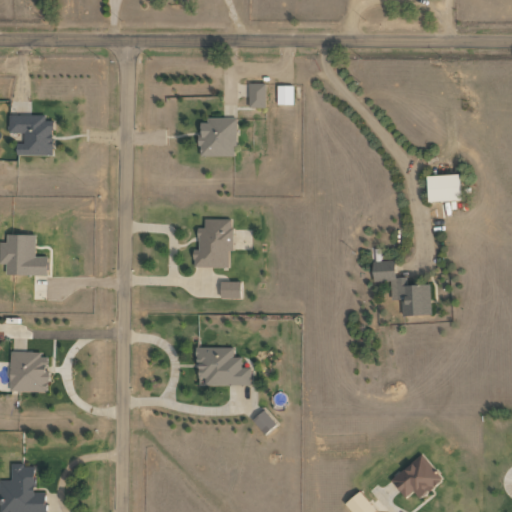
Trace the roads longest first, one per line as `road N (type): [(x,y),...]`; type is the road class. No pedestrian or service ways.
road 1 (residential): [(0,38),(511,39)]
road 2 (residential): [(120,511),(127,38)]
